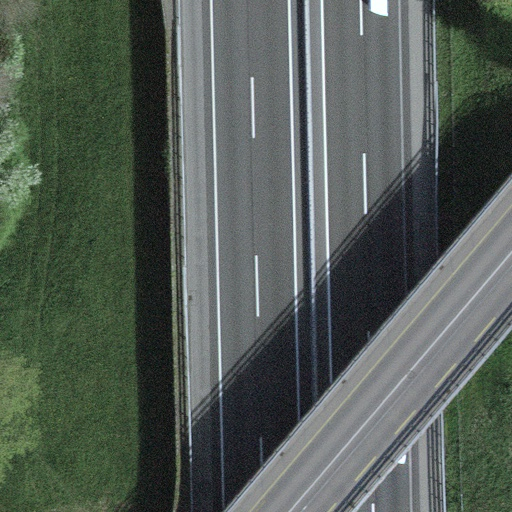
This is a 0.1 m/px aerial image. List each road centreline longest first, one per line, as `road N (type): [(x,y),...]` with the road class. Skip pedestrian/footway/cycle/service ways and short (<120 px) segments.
road 1 (motorway): [(251,0),(263,511)]
road 2 (motorway): [(373,511),(361,0)]
road 3 (tertiary): [(511,251),(289,511)]
